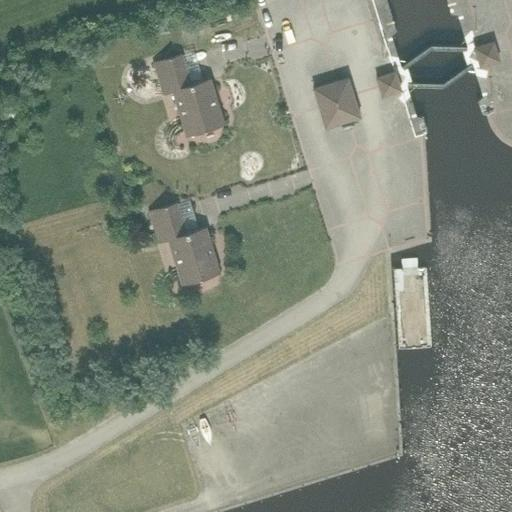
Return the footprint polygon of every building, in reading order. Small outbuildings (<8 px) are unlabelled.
[(511,55),(511,51),(494,57),(499,73),(511,68),(511,55)] [(207,96),(199,67),(174,74),(182,103),(196,99),(207,96)] [(417,98),(412,82),(395,87),(400,104),(417,98)] [(241,136),(228,90),(207,96),(196,99),(208,145),(241,136)] [(377,130),(365,90),(331,101),(343,141),(377,130)] [(203,247),(195,218),(169,225),(177,254),(191,250),(203,247)] [(236,287),(223,241),(203,247),(191,250),(204,296),(236,287)]
